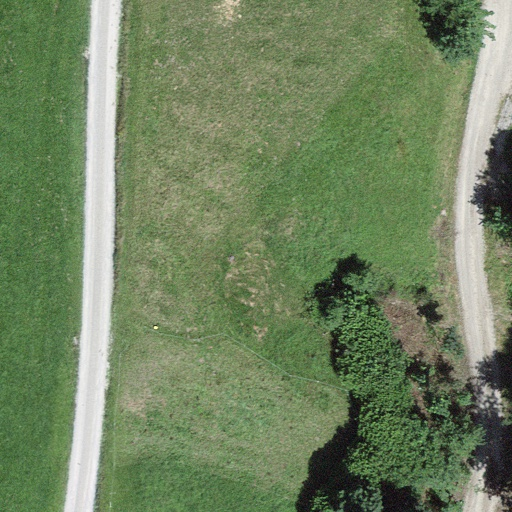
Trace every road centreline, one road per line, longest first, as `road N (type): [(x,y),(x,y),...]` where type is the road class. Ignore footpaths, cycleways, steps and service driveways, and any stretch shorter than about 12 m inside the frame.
road 1 (track): [(508,0),(509,66),(475,207),(497,456),(488,511)]
road 2 (track): [(113,0),(93,388),(73,511)]
